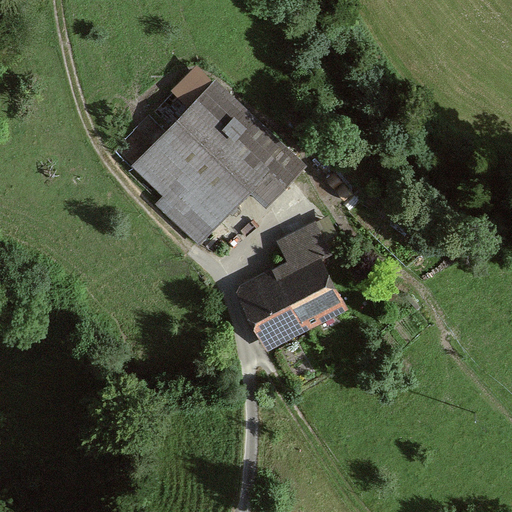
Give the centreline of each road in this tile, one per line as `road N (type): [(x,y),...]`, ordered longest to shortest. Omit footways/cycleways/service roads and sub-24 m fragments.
road 1 (track): [(62,0),(88,122),(141,197),(230,280)]
road 2 (track): [(248,347),(274,374),(362,511)]
road 3 (track): [(244,511),(248,347)]
